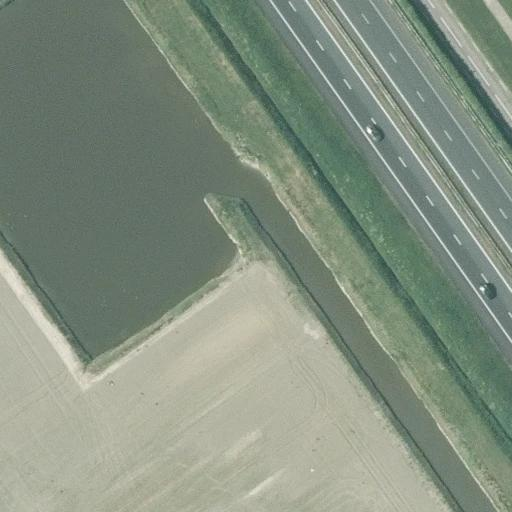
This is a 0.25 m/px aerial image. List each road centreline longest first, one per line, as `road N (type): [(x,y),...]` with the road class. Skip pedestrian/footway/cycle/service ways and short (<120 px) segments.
road 1 (motorway): [(283,0),(511,323)]
road 2 (motorway): [(511,231),(348,0)]
road 3 (tertiary): [(511,123),(424,0)]
